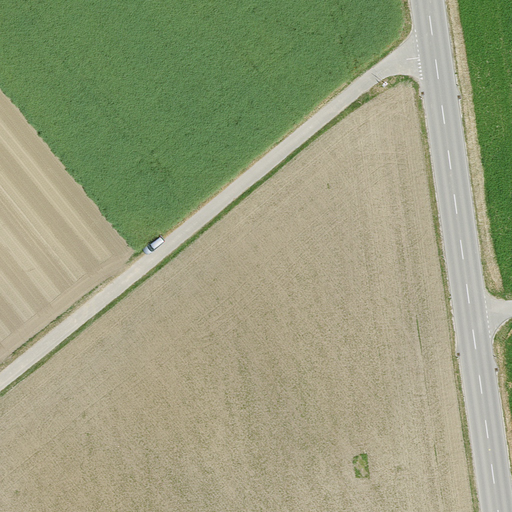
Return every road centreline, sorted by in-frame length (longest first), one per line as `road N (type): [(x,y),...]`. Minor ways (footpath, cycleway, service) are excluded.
road 1 (track): [(0,381),(430,28)]
road 2 (tertiary): [(500,511),(426,0)]
